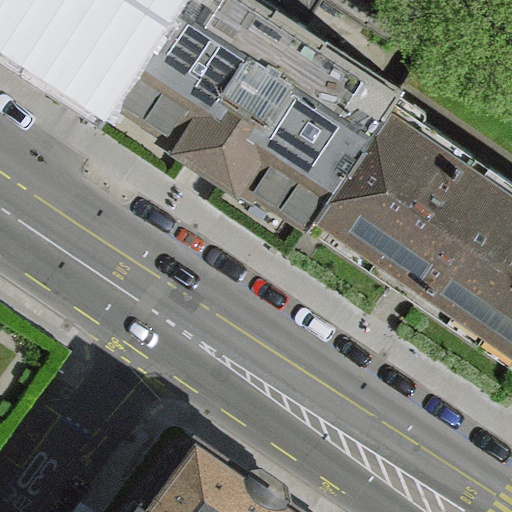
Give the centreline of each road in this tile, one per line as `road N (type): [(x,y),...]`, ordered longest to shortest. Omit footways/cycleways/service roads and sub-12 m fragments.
road 1 (secondary): [(487,511),(178,305)]
road 2 (residential): [(178,305),(30,511)]
road 3 (secondary): [(178,305),(0,184)]
